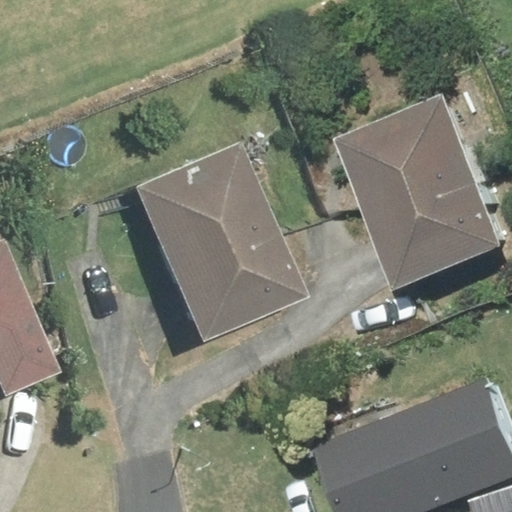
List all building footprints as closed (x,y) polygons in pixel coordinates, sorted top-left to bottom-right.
[(511,190),(463,88),(363,135),(433,283),(511,245),(511,190)] [(240,126),(133,176),(205,329),(311,279),(240,126)] [(3,232),(0,233),(0,374),(5,386),(57,365),(3,232)] [(511,386),(507,374),(339,442),(367,511),(445,511),(511,485),(511,386)] [(511,511),(511,487),(475,503),(478,511),(511,511)]
